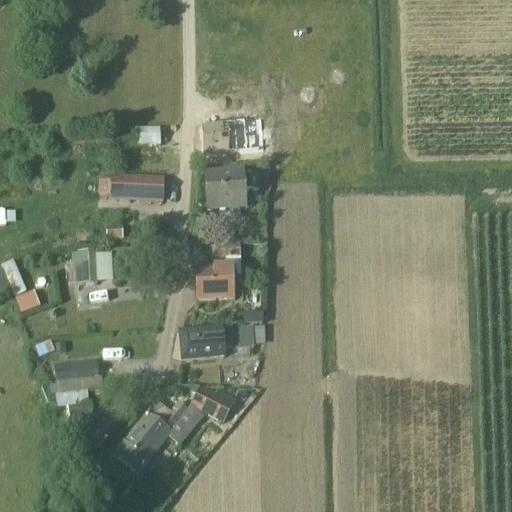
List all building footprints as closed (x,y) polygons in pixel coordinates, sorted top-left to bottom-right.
[(199,129),(202,159),(258,153),(257,138),(263,137),(262,123),(199,129)] [(134,132),(134,150),(159,149),(159,131),(134,132)] [(245,207),(244,194),(259,193),(258,176),(243,177),(222,179),(221,173),(203,174),(205,214),(223,213),(223,208),(245,207)] [(98,182),(98,196),(108,197),(108,203),(116,204),(162,205),(162,180),(114,178),(109,178),(109,183),(98,182)] [(106,243),(122,242),(121,228),(105,229),(106,243)] [(239,248),(210,249),(211,260),(221,259),(221,269),(195,270),(196,304),(232,303),(232,280),(241,280),(239,248)] [(70,255),(72,289),(96,287),(95,254),(70,255)] [(0,271),(0,298),(11,294),(13,300),(25,295),(12,264),(0,268),(1,271),(0,271)] [(28,295),(13,301),(20,317),(34,311),(28,295)] [(242,326),(258,327),(262,327),(262,316),(242,315),(242,326)] [(214,331),(178,334),(180,364),(216,362),(216,361),(223,361),(223,352),(232,352),(232,351),(235,350),(236,358),(249,358),(248,350),(250,350),(252,349),(252,344),(251,330),(230,330),(214,331)] [(54,356),(64,355),(63,347),(53,348),(54,356)] [(95,364),(53,368),(55,389),(97,385),(95,364)] [(136,478),(167,440),(178,449),(205,417),(212,422),(222,427),(234,404),(215,395),(214,397),(201,390),(190,410),(187,413),(178,405),(169,415),(156,405),(112,459),(136,478)] [(69,424),(92,421),(90,404),(66,407),(69,424)]
